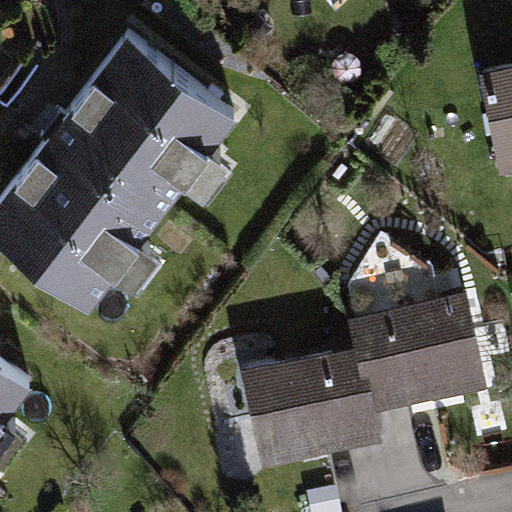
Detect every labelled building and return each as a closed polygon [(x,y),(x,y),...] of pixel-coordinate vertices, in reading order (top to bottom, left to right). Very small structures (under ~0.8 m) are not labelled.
[(240,126),(126,41),(0,208),(0,251),(93,321),(240,126)] [(511,78),(481,85),(500,178),(511,176),(511,78)] [(374,422),(490,395),(467,299),(445,304),(438,273),(382,239),(353,292),(360,324),(351,326),(359,353),(374,422)] [(374,422),(359,353),(242,378),(262,473),(379,448),(374,422)] [(0,428),(29,390),(0,367),(0,428)]
